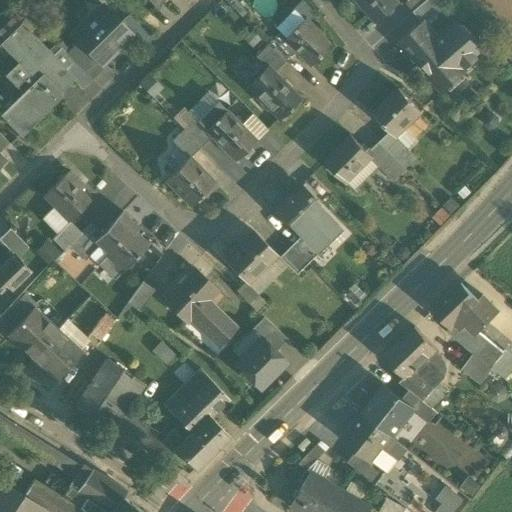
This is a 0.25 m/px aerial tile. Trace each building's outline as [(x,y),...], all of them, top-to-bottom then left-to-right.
[(365,8),(377,22),(398,4),(395,0),(365,0),(369,4),(365,8)] [(409,0),(406,3),(413,12),(426,0),(409,0)] [(424,23),(425,25),(445,8),(438,0),(426,0),(413,12),(423,24),(424,23)] [(79,41),(100,63),(101,62),(118,45),(120,48),(127,41),(125,38),(130,33),(105,7),(75,37),(79,41)] [(296,51),(310,65),(330,45),(304,19),(286,38),(284,39),(296,51)] [(431,71),(445,87),(482,55),(455,24),(437,39),(425,25),(424,23),(423,24),(402,42),(416,59),(415,60),(416,61),(419,59),(429,70),(426,73),(427,74),(431,71)] [(269,43),(268,45),(285,62),(296,51),(284,39),(286,38),(273,24),(261,35),(269,43)] [(70,75),(64,69),(52,56),(47,52),(21,25),(14,31),(13,30),(10,33),(11,35),(5,40),(42,78),(3,116),(22,135),(61,97),(60,95),(55,91),(70,77),(70,75)] [(66,54),(73,61),(91,79),(105,66),(101,62),(100,63),(79,41),(66,54)] [(56,43),(47,52),(52,56),(60,48),(56,43)] [(273,73),(285,62),(268,45),(255,57),(267,68),(267,67),(273,73)] [(60,48),(52,56),(64,69),(73,61),(66,54),(60,48)] [(82,89),(91,79),(73,61),(64,69),(70,75),(70,77),(74,81),(82,89)] [(247,87),(279,118),(298,98),(273,73),(267,67),(267,68),(247,87)] [(55,91),(60,95),(74,81),(70,77),(55,91)] [(390,131),(396,137),(397,136),(421,112),(399,89),(373,114),(390,131)] [(217,101),(205,113),(214,122),(206,130),(212,136),(236,160),(256,140),(242,126),(217,101)] [(197,121),(206,130),(214,122),(205,113),(198,120),(197,121)] [(242,126),(256,140),(267,129),(253,115),(242,126)] [(196,118),(183,130),(201,147),(212,136),(206,130),(197,121),(198,120),(196,118)] [(189,158),(201,147),(183,130),(171,141),(187,158),(188,157),(189,158)] [(390,131),(379,142),(406,169),(417,157),(397,136),(396,137),(390,131)] [(325,162),(347,184),(371,159),(373,157),(367,151),(351,135),(325,162)] [(393,181),(406,169),(379,142),(371,149),(370,147),(367,151),(373,157),(371,159),(379,167),(393,181)] [(165,179),(191,205),(213,183),(189,158),(188,157),(187,158),(165,179)] [(371,159),(347,184),(355,192),(379,167),(371,159)] [(44,195),(69,221),(89,201),(74,186),(78,182),(68,172),(44,195)] [(276,210),(296,230),(320,207),(320,206),(300,186),(276,210)] [(320,207),(296,230),(301,235),(318,252),(342,229),(320,207)] [(108,252),(106,254),(123,270),(147,245),(134,233),(138,229),(121,213),(101,234),(96,240),(98,242),(108,252)] [(65,250),(69,245),(81,232),(69,221),(52,238),(65,250)] [(90,223),(81,232),(69,245),(82,258),(98,242),(96,240),(101,234),(90,223)] [(9,250),(17,257),(27,247),(9,229),(0,237),(0,249),(5,254),(9,250)] [(225,262),(247,284),(276,255),(254,232),(225,262)] [(301,235),(290,246),(307,263),(318,252),(301,235)] [(48,264),(62,250),(48,236),(34,250),(48,264)] [(296,274),(307,263),(290,246),(279,257),(296,274)] [(115,279),(123,270),(106,254),(98,263),(115,279)] [(12,256),(0,268),(0,271),(9,279),(7,281),(14,287),(29,272),(12,256)] [(192,315),(221,343),(235,328),(206,300),(216,289),(196,270),(164,303),(185,322),(192,315)] [(0,288),(7,281),(9,279),(0,271),(0,288)] [(128,302),(140,311),(155,290),(143,281),(128,302)] [(447,331),(464,345),(476,332),(477,333),(479,332),(499,311),(483,295),(478,300),(461,283),(433,310),(450,328),(449,329),(447,331)] [(0,318),(0,325),(8,333),(32,308),(33,308),(36,305),(24,293),(0,318)] [(8,334),(32,357),(56,330),(33,308),(32,308),(8,333),(8,334)] [(91,333),(100,340),(114,321),(105,314),(91,333)] [(261,338),(274,352),(287,339),(263,317),(251,330),(260,339),(261,338)] [(384,356),(405,377),(405,378),(416,368),(417,370),(418,369),(418,368),(426,360),(437,349),(415,326),(384,356)] [(81,353),(56,330),(32,357),(56,379),(81,353)] [(492,367),(505,378),(511,369),(511,356),(505,351),(502,346),(490,337),(486,338),(479,332),(477,333),(476,332),(464,345),(474,353),(492,367)] [(235,364),(260,388),(285,363),(274,352),(261,338),(260,339),(235,364)] [(463,369),(480,383),(492,367),(474,353),(463,369)] [(75,407),(114,431),(125,413),(144,384),(107,360),(75,407)] [(442,376),(426,360),(418,368),(418,369),(417,370),(416,368),(405,378),(405,377),(400,382),(409,389),(423,400),(439,382),(440,383),(442,376)] [(163,405),(191,433),(209,415),(210,416),(228,399),(200,369),(163,405)] [(439,382),(423,400),(432,408),(448,391),(440,383),(439,382)] [(363,413),(392,437),(413,410),(414,408),(402,399),(385,385),(363,413)] [(437,412),(432,408),(423,400),(409,389),(402,399),(414,408),(413,410),(429,423),(437,412)] [(114,431),(166,462),(175,450),(174,449),(176,447),(167,438),(125,413),(114,431)] [(363,413),(355,423),(358,425),(366,416),(363,413)] [(0,430),(75,477),(82,467),(0,415),(0,430)] [(210,416),(209,415),(191,433),(176,447),(174,449),(175,450),(195,471),(230,437),(210,416)] [(357,449),(369,459),(379,445),(383,448),(392,437),(366,416),(358,425),(355,423),(343,438),(357,449)] [(179,424),(167,435),(174,443),(186,432),(179,424)] [(392,437),(383,448),(396,458),(397,459),(406,447),(392,437)] [(297,463),(305,471),(324,451),(317,444),(297,463)] [(387,470),(396,458),(383,448),(379,445),(369,459),(372,461),(373,460),(387,470)] [(348,462),(376,483),(387,470),(373,460),(372,461),(369,459),(357,449),(348,462)] [(0,470),(16,480),(23,470),(2,457),(0,459),(0,470)] [(310,473),(323,480),(330,468),(317,460),(310,473)] [(67,490),(106,511),(109,511),(122,497),(123,497),(127,491),(91,469),(91,470),(84,465),(82,467),(75,477),(67,490)] [(290,508),(298,511),(334,511),(345,492),(323,480),(310,473),(290,508)] [(469,475),(460,487),(472,496),(481,485),(469,475)] [(0,481),(0,511),(43,511),(45,509),(23,495),(1,480),(0,481)] [(45,509),(49,511),(82,511),(61,498),(32,480),(23,495),(45,509)] [(345,492),(360,500),(366,489),(352,481),(345,492)] [(454,511),(465,499),(446,485),(435,499),(442,504),(435,511),(454,511)] [(106,511),(67,490),(61,498),(82,511),(106,511)] [(360,500),(345,492),(334,511),(369,511),(372,507),(360,500)] [(142,511),(141,511),(123,497),(122,497),(109,511),(142,511)] [(379,511),(403,511),(405,509),(387,498),(379,511)]
